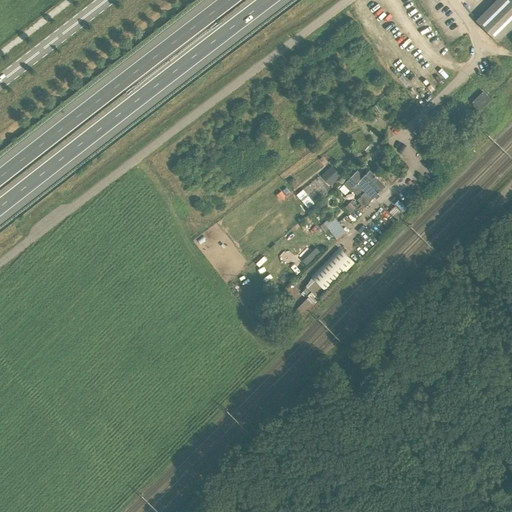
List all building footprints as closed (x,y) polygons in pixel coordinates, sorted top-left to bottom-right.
[(500,0),(502,2),(479,24),(498,43),(511,27),(511,0),(500,0)] [(479,109),(490,99),(483,92),(472,102),(479,109)] [(331,185),(341,176),(331,166),(321,175),(331,185)] [(364,207),(385,187),(369,171),(362,179),(356,172),(344,184),(351,190),(357,195),(362,190),(365,193),(358,200),(364,207)] [(303,190),(297,195),(308,209),(315,203),(303,190)] [(356,208),(350,202),(345,208),(351,213),(356,208)] [(346,232),(334,216),(324,224),(336,239),(346,232)] [(306,265),(320,252),(316,248),(302,261),(306,265)] [(309,297),(308,299),(295,312),(302,320),(356,263),(340,249),(313,278),(306,287),(307,287),(303,291),(306,294),(310,290),(312,292),(308,296),(309,297)]
